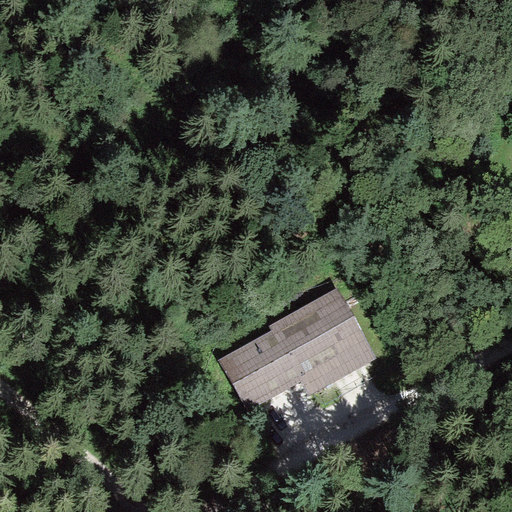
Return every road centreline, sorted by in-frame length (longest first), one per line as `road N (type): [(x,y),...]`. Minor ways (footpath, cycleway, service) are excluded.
road 1 (track): [(511,345),(207,511)]
road 2 (track): [(150,511),(0,384)]
